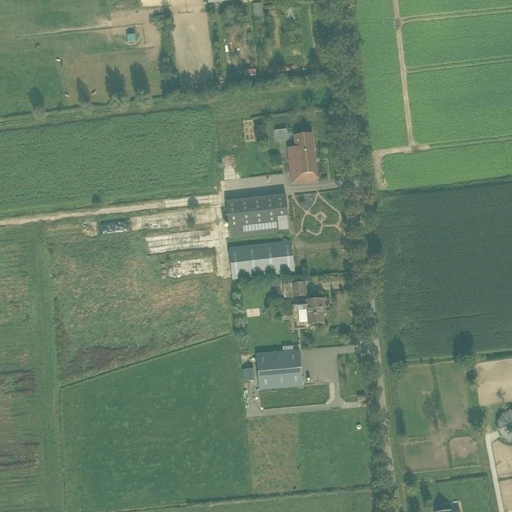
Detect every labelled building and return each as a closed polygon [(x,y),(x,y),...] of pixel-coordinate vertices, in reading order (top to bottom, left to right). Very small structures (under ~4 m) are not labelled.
[(287,137),(286,130),(276,131),(277,138),(287,137)] [(312,133),(293,136),(295,147),(287,148),(291,185),(317,182),(312,133)] [(230,239),(290,232),(285,194),(225,202),(230,239)] [(228,248),(232,280),(294,272),(291,241),(228,248)] [(280,277),(272,277),(273,286),(281,285),(280,277)] [(284,298),(293,297),(293,298),(306,297),(305,282),(282,284),(284,298)] [(314,300),(295,301),(295,311),(307,310),(308,324),(309,324),(310,326),(311,327),(315,327),(316,325),(316,324),(324,323),(322,308),(324,308),(324,299),(314,300)] [(299,350),(256,354),(257,369),(258,380),(259,390),(302,386),(299,350)] [(244,381),(258,380),(257,369),(243,370),(244,381)] [(511,410),(510,411),(502,415),(497,423),(497,431),(501,439),(508,444),(511,444),(511,410)] [(457,474),(469,473),(468,442),(455,442),(457,474)] [(435,472),(442,471),(443,477),(450,476),(448,454),(434,456),(435,472)]
